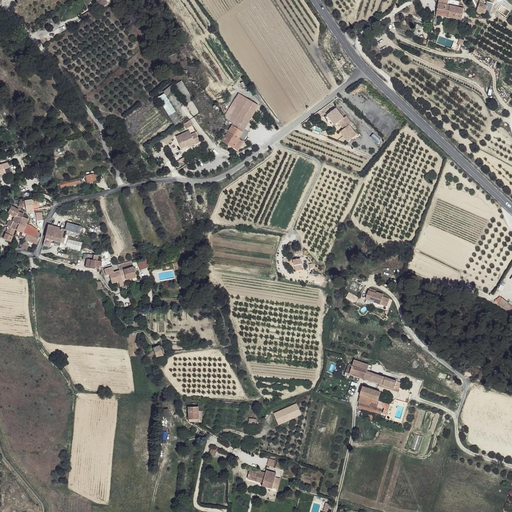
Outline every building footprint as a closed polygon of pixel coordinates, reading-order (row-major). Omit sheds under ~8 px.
[(106,0),(96,0),(94,2),(100,9),(109,3),(106,0)] [(467,1),(462,0),(446,0),(443,14),(470,20),(471,8),(466,7),(467,1)] [(488,6),(480,4),(477,12),(486,14),(488,6)] [(438,21),(403,13),(402,17),(437,25),(438,21)] [(160,23),(159,22),(156,25),(161,30),(164,28),(163,27),(160,23)] [(181,78),(174,82),(183,96),(189,92),(181,78)] [(166,95),(175,88),(173,84),(163,91),(166,95)] [(158,97),(169,116),(175,113),(165,94),(158,97)] [(241,95),(231,109),(232,110),(239,115),(249,100),(241,95)] [(249,100),(239,115),(249,122),(259,107),(249,100)] [(335,110),(327,117),(334,127),(343,120),(335,110)] [(238,117),(231,112),(227,119),(234,123),(238,117)] [(249,122),(239,115),(238,117),(234,123),(233,126),(242,132),(249,122)] [(334,127),(327,117),(324,119),(331,129),(334,127)] [(182,125),(185,130),(193,126),(190,121),(182,125)] [(233,126),(225,137),(222,141),(236,149),(237,150),(242,141),(238,139),(242,132),(233,126)] [(193,130),(179,136),(184,147),(189,145),(189,146),(202,141),(198,132),(194,134),(193,130)] [(0,166),(0,165),(0,175),(6,174),(7,175),(13,173),(10,164),(0,166)] [(94,173),(86,175),(88,182),(95,180),(94,173)] [(79,178),(58,184),(59,187),(80,182),(79,178)] [(155,193),(167,224),(174,221),(163,190),(155,193)] [(32,201),(25,202),(25,204),(26,208),(26,210),(34,209),(32,201)] [(19,211),(11,207),(8,213),(14,217),(21,219),(22,218),(23,215),(19,212),(19,211)] [(21,219),(14,217),(12,222),(19,225),(21,219)] [(28,220),(22,218),(21,219),(19,225),(17,231),(22,232),(24,233),(26,227),(27,224),(27,222),(28,220)] [(19,225),(12,222),(10,227),(9,229),(4,239),(11,241),(16,229),(17,231),(19,225)] [(67,223),(65,231),(79,235),(81,227),(67,223)] [(63,230),(48,226),(45,238),(50,240),(60,243),(62,236),(63,230)] [(28,229),(26,227),(24,233),(27,234),(39,238),(40,233),(37,232),(28,229)] [(9,229),(6,228),(5,229),(3,229),(0,238),(4,239),(9,229)] [(39,238),(27,234),(26,240),(37,244),(39,238)] [(95,255),(89,254),(86,268),(100,269),(101,267),(102,262),(95,261),(96,260),(94,260),(95,255)] [(144,256),(135,258),(137,268),(147,266),(144,256)] [(132,261),(118,265),(119,271),(122,280),(136,277),(132,261)] [(112,268),(105,270),(106,276),(107,275),(109,283),(117,281),(118,286),(123,285),(122,280),(119,271),(114,272),(112,268)] [(376,291),(369,289),(369,291),(368,291),(366,299),(374,301),(373,301),(387,305),(389,297),(382,296),(383,294),(376,292),(375,293),(376,291)] [(511,313),(511,304),(502,297),(497,303),(511,313)] [(158,346),(152,348),(156,357),(162,355),(158,346)] [(368,365),(354,361),(352,367),(366,371),(368,365)] [(352,367),(348,365),(346,373),(350,374),(393,388),(392,391),(397,392),(400,382),(366,371),(352,367)] [(380,392),(361,387),(359,395),(377,401),(380,392)] [(378,407),(358,402),(357,407),(380,412),(382,406),(379,405),(378,407)] [(297,403),(273,411),(277,424),(301,416),(297,403)] [(198,407),(188,407),(188,418),(198,418),(198,407)] [(211,447),(208,453),(214,456),(217,450),(211,447)] [(266,465),(274,467),(276,460),(268,458),(266,465)] [(259,472),(250,469),(247,478),(262,483),(262,485),(272,488),(276,474),(266,470),(265,475),(259,472)]
